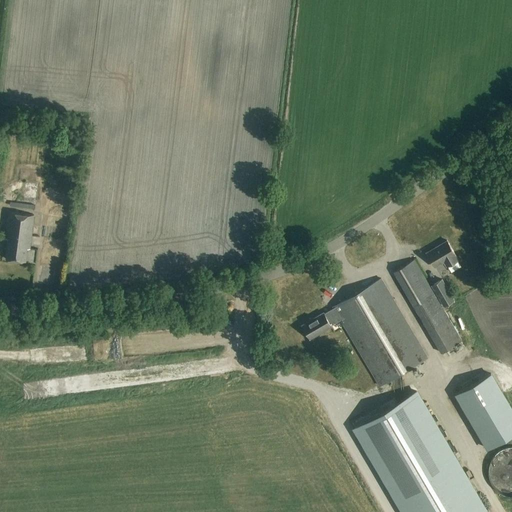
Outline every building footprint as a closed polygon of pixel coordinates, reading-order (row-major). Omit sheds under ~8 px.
[(41,185),(30,185),(30,197),(41,197),(41,185)] [(22,213),(22,210),(14,209),(13,212),(8,212),(5,238),(7,238),(5,258),(26,261),(28,248),(31,248),(33,224),(36,224),(36,219),(34,219),(34,215),(22,213)] [(447,240),(426,252),(436,267),(445,262),(448,266),(459,259),(447,240)] [(494,256),(503,248),(499,243),(490,251),(494,256)] [(414,259),(393,272),(441,353),(462,340),(414,259)] [(428,357),(381,279),(333,308),(334,309),(325,314),(324,313),(303,326),(311,340),(333,327),(332,326),(341,321),(380,386),(428,357)] [(444,306),(454,300),(442,279),(431,285),(444,306)] [(240,285),(241,298),(251,298),(250,285),(240,285)] [(187,332),(193,351),(210,346),(204,327),(187,332)] [(31,364),(70,362),(69,351),(30,354),(31,364)] [(511,412),(491,375),(456,395),(488,450),(511,435),(511,412)] [(45,385),(31,387),(32,396),(46,394),(45,385)] [(487,511),(416,391),(390,407),(354,428),(403,511),(487,511)] [(378,511),(326,419),(257,458),(287,511),(378,511)]
